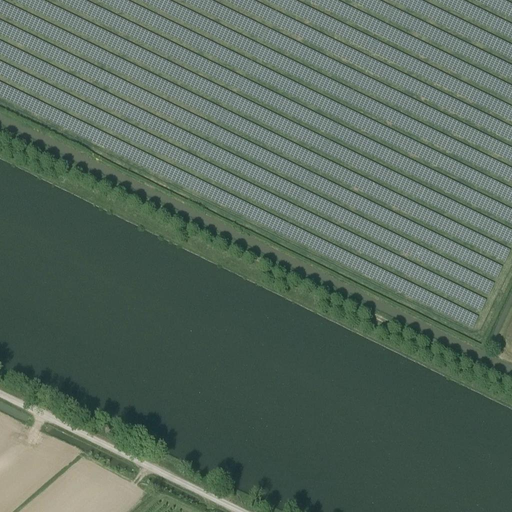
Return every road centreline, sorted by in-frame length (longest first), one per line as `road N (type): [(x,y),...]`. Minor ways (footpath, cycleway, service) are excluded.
road 1 (track): [(0,132),(511,379)]
road 2 (track): [(232,511),(0,399)]
